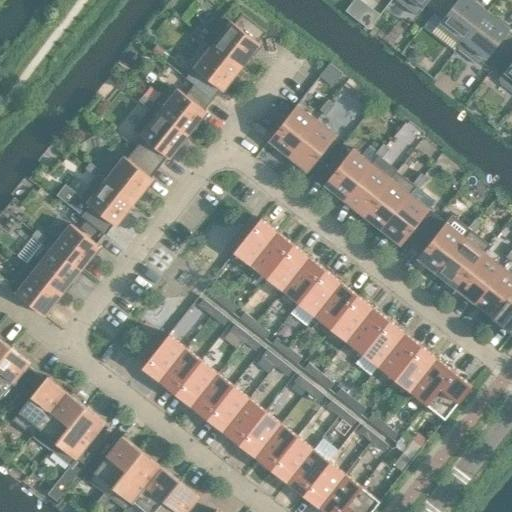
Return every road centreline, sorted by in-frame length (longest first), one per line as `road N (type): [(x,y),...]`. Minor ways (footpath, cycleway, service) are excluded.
road 1 (residential): [(227,141),(511,370)]
road 2 (residential): [(66,341),(278,511)]
road 3 (residential): [(66,341),(227,141)]
road 4 (tertiary): [(434,511),(511,420)]
